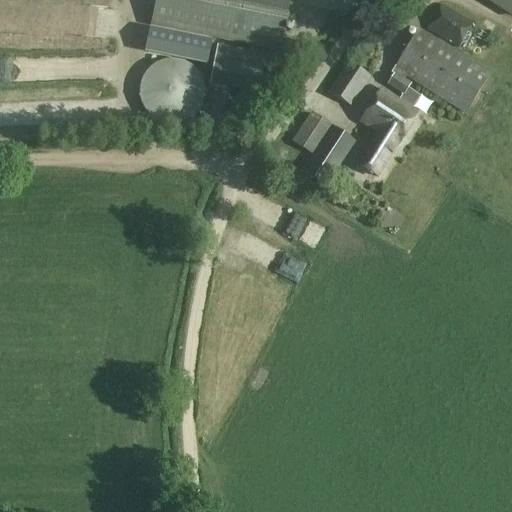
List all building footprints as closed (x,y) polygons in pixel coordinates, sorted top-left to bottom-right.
[(155,0),(151,26),(279,52),(289,0),(155,0)] [(511,0),(479,0),(511,19),(511,0)] [(472,24),(441,4),(426,29),(457,48),(472,24)] [(151,30),(146,51),(207,63),(211,43),(151,30)] [(417,30),(390,73),(394,75),(387,86),(404,96),(411,84),(403,79),(404,77),(465,115),(490,75),(417,30)] [(279,58),(221,46),(212,86),(271,98),(279,58)] [(151,111),(158,119),(169,124),(180,125),(191,122),(200,115),(207,106),(210,95),(209,84),(204,74),(196,66),(186,61),(175,60),(164,63),(154,69),(148,79),(145,89),(146,101),(151,111)] [(370,77),(347,63),(328,92),(350,107),(370,77)] [(361,122),(378,133),(357,165),(377,177),(417,114),(381,91),(361,122)] [(312,154),(302,169),(326,185),(356,141),(312,112),(292,141),(312,154)] [(291,280),(298,267),(242,237),(234,251),(291,280)] [(255,291),(246,308),(275,322),(283,305),(255,291)]
